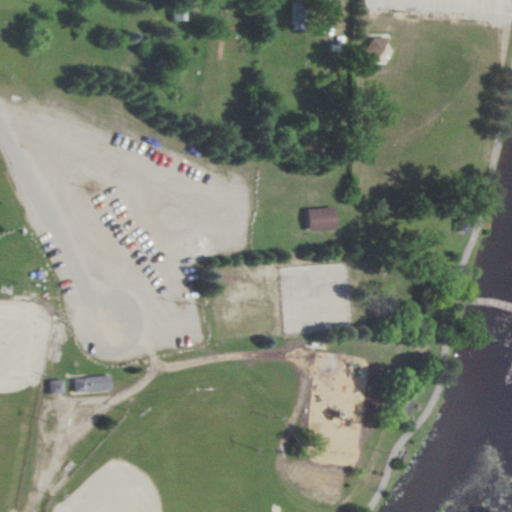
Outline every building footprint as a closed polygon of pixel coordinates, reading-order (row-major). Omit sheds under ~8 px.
[(475,0),(410,0),(362,0),(363,10),(475,10),(475,0)] [(372,39),(366,50),(371,63),(384,64),(391,53),(385,39),(372,39)] [(305,210),(307,232),(336,229),(334,207),(305,210)] [(109,375),(72,378),(73,392),(110,388),(109,375)] [(47,380),(48,394),(64,392),(63,379),(47,380)] [(403,418),(410,402),(398,396),(391,412),(403,418)]
